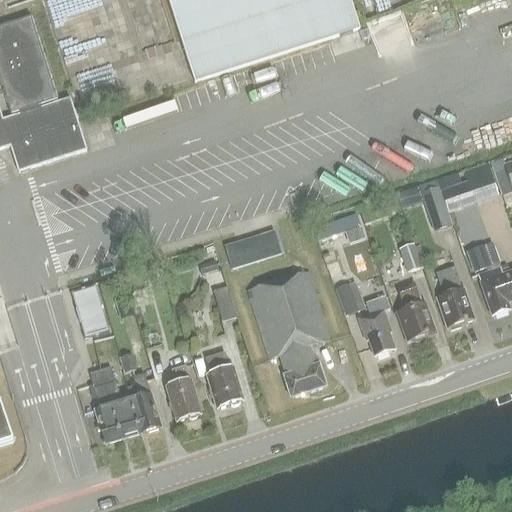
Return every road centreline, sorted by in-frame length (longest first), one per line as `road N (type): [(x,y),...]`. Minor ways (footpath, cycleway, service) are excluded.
road 1 (unknown): [(0,191),(511,43)]
road 2 (unknown): [(14,255),(511,97)]
road 3 (secondary): [(62,511),(511,362)]
road 4 (unknown): [(62,511),(14,255)]
